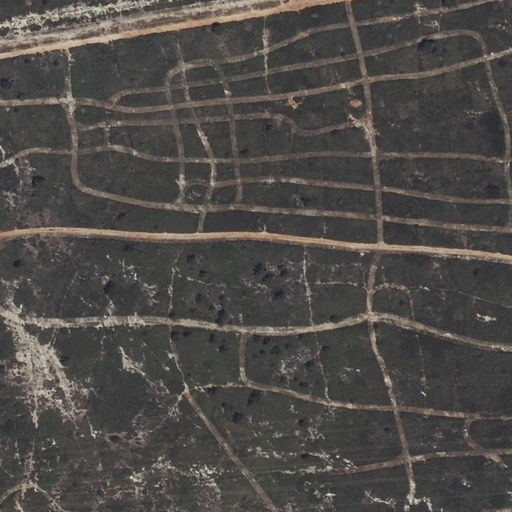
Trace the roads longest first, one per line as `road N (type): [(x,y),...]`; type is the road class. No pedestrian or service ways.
road 1 (track): [(0,233),(114,225),(185,235),(259,230),(511,257)]
road 2 (track): [(327,0),(0,54)]
